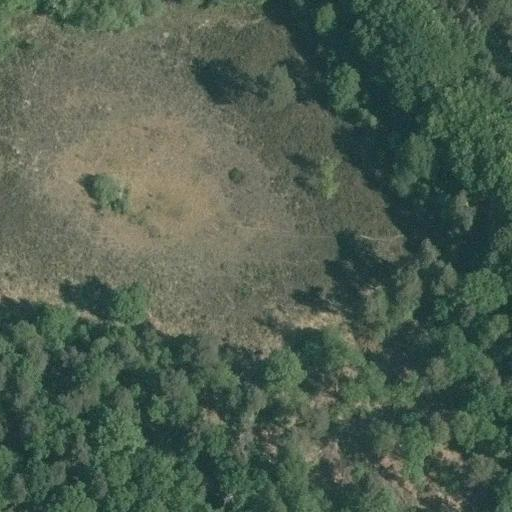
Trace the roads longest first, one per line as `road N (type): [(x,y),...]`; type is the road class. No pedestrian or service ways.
road 1 (track): [(436,259),(58,511)]
road 2 (track): [(436,259),(430,359),(453,423),(511,503)]
road 3 (track): [(505,214),(364,0)]
